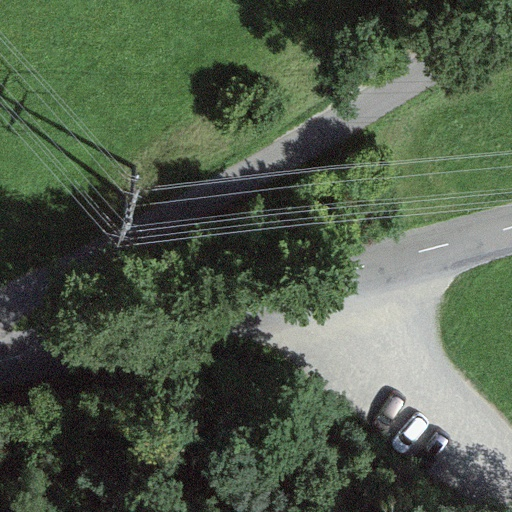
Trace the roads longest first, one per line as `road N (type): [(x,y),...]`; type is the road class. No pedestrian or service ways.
road 1 (residential): [(0,312),(170,228),(511,16)]
road 2 (tertiary): [(0,361),(312,292),(511,235)]
